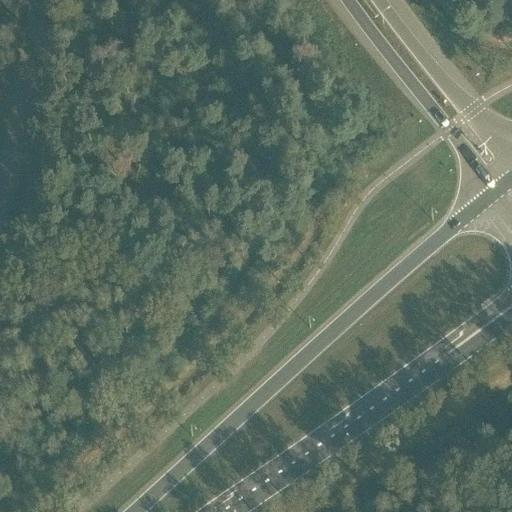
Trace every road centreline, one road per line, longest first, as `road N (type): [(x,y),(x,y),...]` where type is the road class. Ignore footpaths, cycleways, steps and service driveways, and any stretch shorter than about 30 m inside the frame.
road 1 (primary): [(496,191),(138,511)]
road 2 (primary): [(234,511),(511,315)]
road 3 (track): [(375,191),(264,46),(216,0)]
road 4 (trunk): [(345,0),(496,191)]
road 5 (unclassified): [(0,215),(40,0)]
road 6 (trunk): [(511,163),(379,0)]
